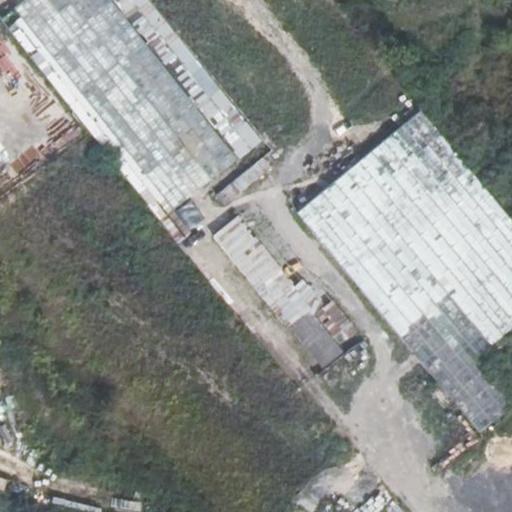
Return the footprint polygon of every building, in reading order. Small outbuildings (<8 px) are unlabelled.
[(143,0),(26,0),(2,20),(177,243),(190,232),(172,210),(258,141),(143,0)] [(296,213),(479,434),(511,404),(511,402),(475,358),(511,327),(511,221),(419,110),(296,213)] [(262,158),(217,195),(224,205),(269,167),(262,158)] [(237,216),(235,218),(289,284),(292,282),(237,216)] [(212,235),(287,327),(309,308),(289,284),(235,218),(212,235)]
